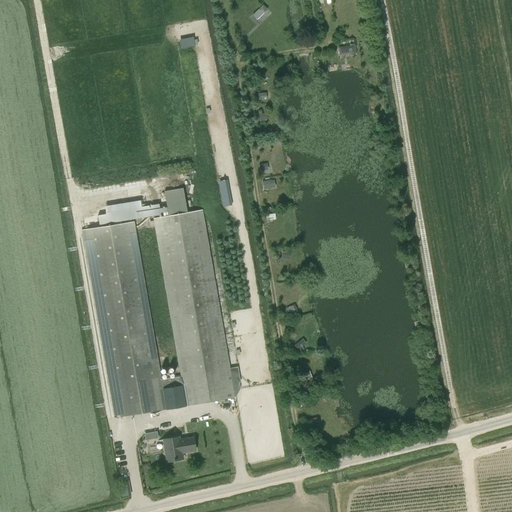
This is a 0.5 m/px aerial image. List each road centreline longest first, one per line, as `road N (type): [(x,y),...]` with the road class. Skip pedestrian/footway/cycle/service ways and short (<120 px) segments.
road 1 (unknown): [(459,431),(378,0)]
road 2 (unclassified): [(134,511),(511,418)]
